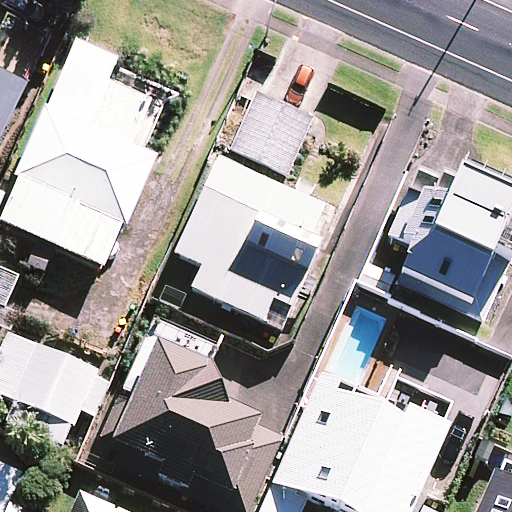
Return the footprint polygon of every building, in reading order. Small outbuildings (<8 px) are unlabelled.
[(117,67),(76,49),(0,226),(105,272),(153,161),(129,151),(148,107),(107,89),(117,67)] [(0,144),(24,91),(0,80),(0,144)] [(311,122),(255,99),(233,153),(289,176),(311,122)] [(331,215),(218,164),(176,259),(203,271),(193,294),(278,333),(331,215)] [(511,249),(511,198),(462,175),(453,194),(416,177),(388,237),(415,250),(402,277),(483,314),(511,249)] [(17,278),(0,272),(0,306),(6,309),(17,278)] [(64,450),(80,413),(94,419),(110,381),(95,375),(10,340),(0,364),(0,398),(20,407),(11,428),(64,450)] [(227,377),(145,344),(103,448),(162,471),(158,483),(188,495),(192,486),(232,502),(261,427),(215,408),(227,377)] [(309,502),(331,511),(416,511),(432,477),(440,481),(455,448),(319,387),(275,487),(309,502)] [(0,511),(23,511),(33,491),(0,476),(0,511)] [(304,511),(309,502),(275,487),(263,511),(304,511)]
